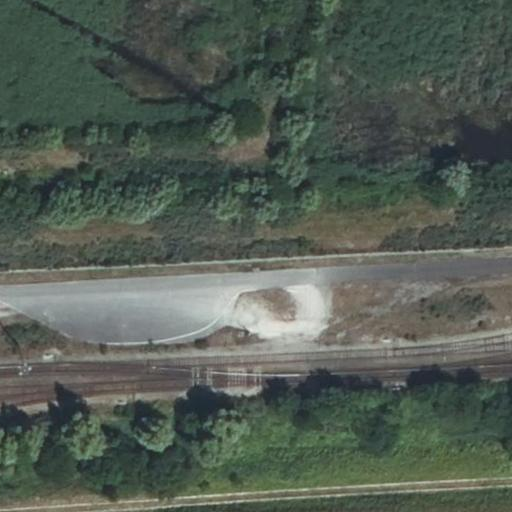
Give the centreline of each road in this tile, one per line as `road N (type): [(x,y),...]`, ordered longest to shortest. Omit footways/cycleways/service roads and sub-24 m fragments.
road 1 (track): [(57,511),(511,488)]
road 2 (track): [(296,0),(259,135),(228,157),(0,164)]
